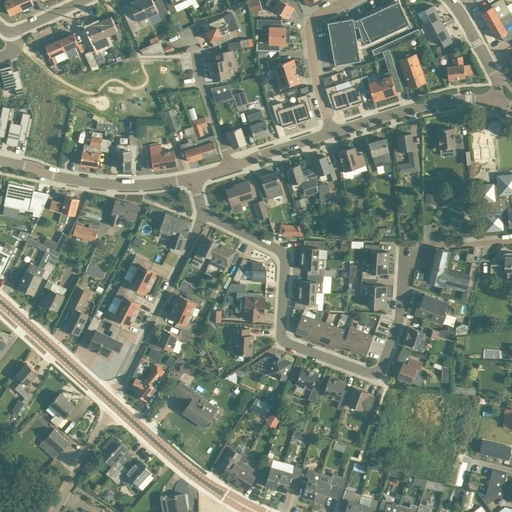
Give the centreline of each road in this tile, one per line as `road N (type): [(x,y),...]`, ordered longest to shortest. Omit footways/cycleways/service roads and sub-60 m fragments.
road 1 (residential): [(376,372),(280,337),(284,255),(202,214)]
road 2 (residential): [(110,399),(202,214)]
road 3 (residential): [(193,177),(120,184),(0,160)]
road 4 (tertiary): [(255,511),(227,498),(110,399)]
road 5 (residential): [(331,131),(434,102),(498,99)]
road 6 (residential): [(331,131),(308,30),(319,13),(349,0)]
road 7 (tertiary): [(110,399),(0,299)]
road 8 (residential): [(407,249),(399,316),(376,372)]
road 9 (residential): [(51,511),(110,399)]
